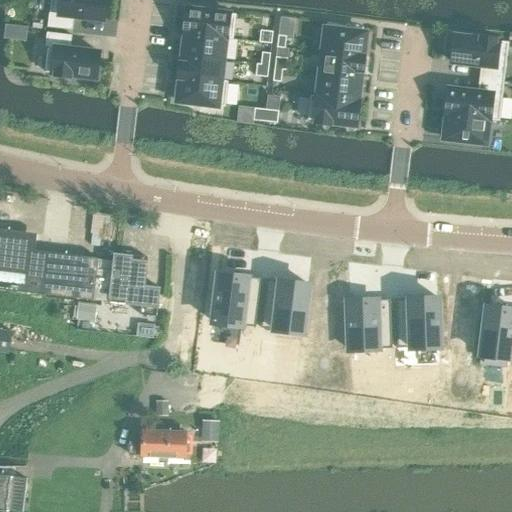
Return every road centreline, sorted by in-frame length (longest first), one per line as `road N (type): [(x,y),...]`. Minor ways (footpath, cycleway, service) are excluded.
road 1 (tertiary): [(120,190),(394,226)]
road 2 (residential): [(394,226),(417,33)]
road 3 (residential): [(137,0),(120,190)]
road 4 (tertiary): [(0,166),(120,190)]
